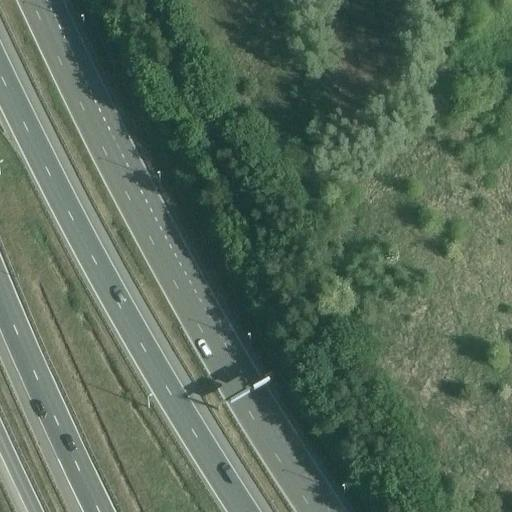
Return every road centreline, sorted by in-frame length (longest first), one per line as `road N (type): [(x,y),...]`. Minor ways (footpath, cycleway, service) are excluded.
road 1 (motorway): [(313,511),(168,269),(32,0)]
road 2 (motorway): [(241,511),(109,294),(0,76)]
road 3 (motorway): [(0,293),(98,511)]
